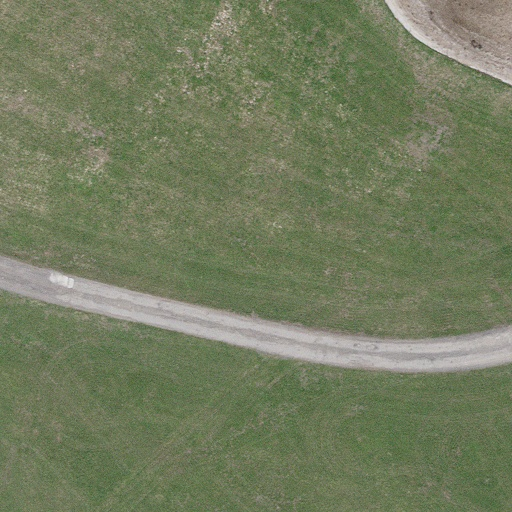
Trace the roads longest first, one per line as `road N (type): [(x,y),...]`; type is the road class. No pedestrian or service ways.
road 1 (track): [(511,346),(391,359),(193,329),(0,283)]
road 2 (track): [(164,511),(357,354)]
